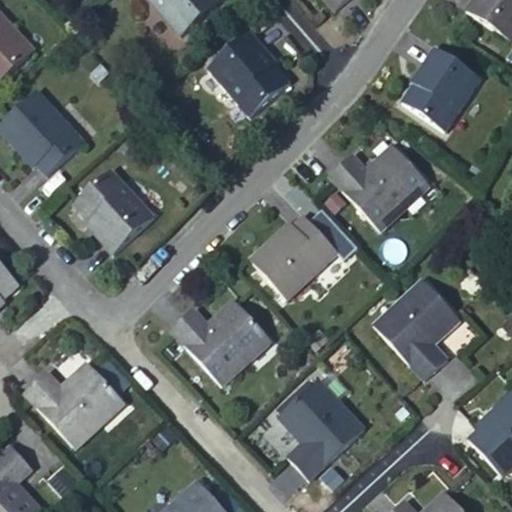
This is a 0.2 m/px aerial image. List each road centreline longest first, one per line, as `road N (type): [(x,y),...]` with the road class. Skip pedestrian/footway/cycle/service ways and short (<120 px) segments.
road 1 (residential): [(106,330),(342,86)]
road 2 (residential): [(264,511),(106,330)]
road 3 (residential): [(333,511),(440,411)]
